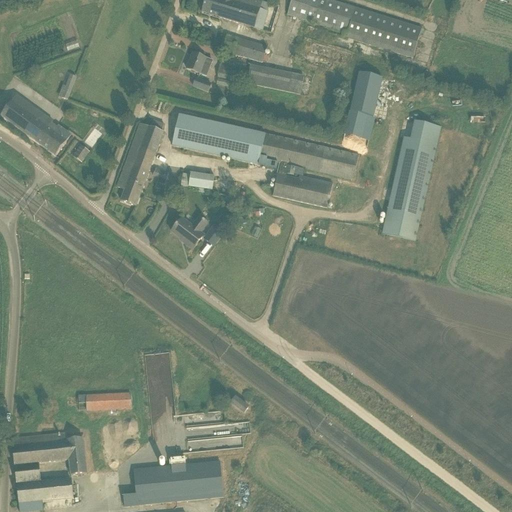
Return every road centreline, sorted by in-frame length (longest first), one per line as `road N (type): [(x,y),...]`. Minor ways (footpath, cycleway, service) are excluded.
road 1 (unclassified): [(8,511),(16,295),(10,227)]
road 2 (track): [(491,511),(280,353)]
road 3 (unclassified): [(280,353),(96,212)]
road 4 (unclassified): [(96,212),(178,0)]
road 5 (unknown): [(67,511),(167,428)]
